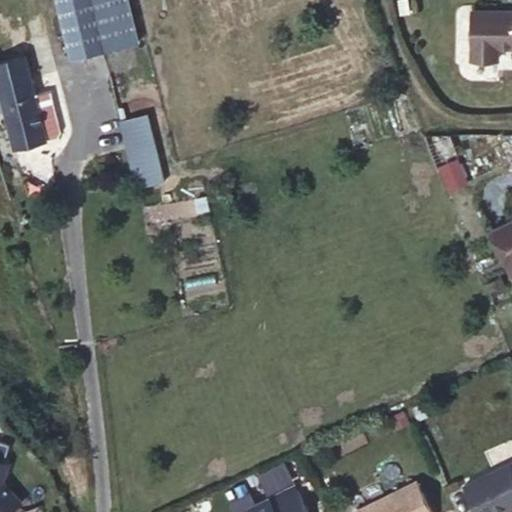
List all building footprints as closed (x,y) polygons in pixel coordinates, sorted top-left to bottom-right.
[(40,0),(61,86),(145,65),(129,0),(40,0)] [(494,45),(499,45),(511,45),(511,9),(473,9),(472,57),(493,58),(494,45)] [(24,55),(0,61),(0,111),(5,111),(14,147),(45,139),(58,136),(61,131),(51,90),(34,94),(24,55)] [(148,114),(121,121),(138,189),(165,182),(148,114)] [(448,190),(469,181),(457,156),(437,164),(448,190)] [(511,220),(492,230),(511,268),(511,267),(511,220)] [(511,462),(467,484),(480,511),(504,511),(511,508),(511,462)] [(0,511),(11,511),(19,505),(2,486),(0,485),(6,467),(0,465),(0,511)] [(434,511),(420,481),(357,511),(434,511)] [(299,486),(273,498),(275,503),(301,491),(299,486)] [(310,511),(301,491),(275,503),(273,498),(244,511),(310,511)]
